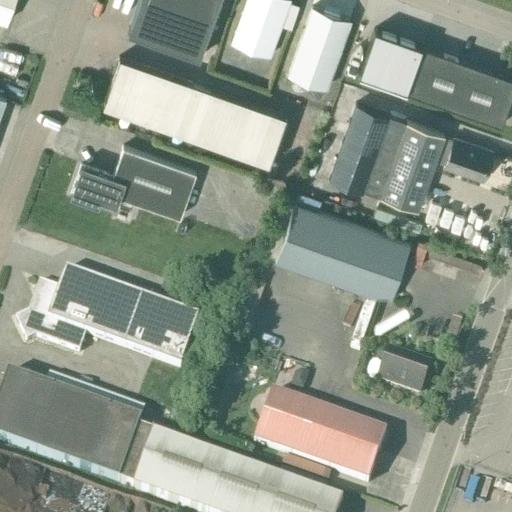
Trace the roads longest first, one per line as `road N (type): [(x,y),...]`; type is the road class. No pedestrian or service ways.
road 1 (unclassified): [(420,511),(511,252)]
road 2 (unclassified): [(0,228),(80,0)]
